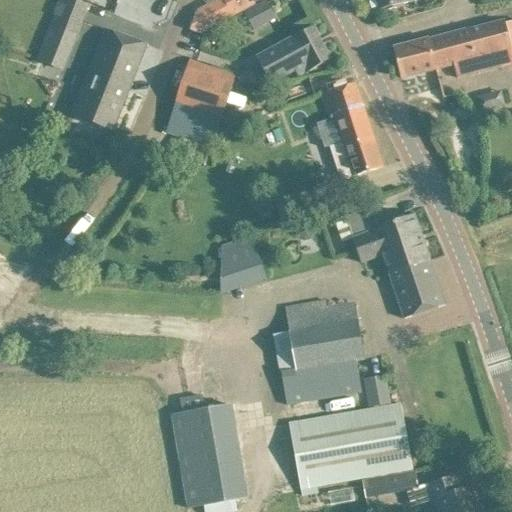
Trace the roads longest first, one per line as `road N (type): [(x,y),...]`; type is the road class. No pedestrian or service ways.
road 1 (secondary): [(511,403),(438,200),(333,0)]
road 2 (unclassified): [(187,0),(105,192),(61,245)]
